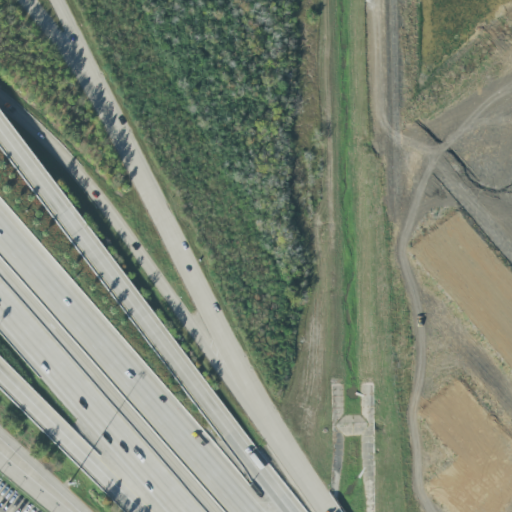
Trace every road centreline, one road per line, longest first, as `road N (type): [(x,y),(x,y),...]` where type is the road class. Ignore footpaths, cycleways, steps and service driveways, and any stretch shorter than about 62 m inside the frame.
road 1 (primary): [(327,511),(243,382),(133,165),(27,0)]
road 2 (motorway): [(249,511),(0,233)]
road 3 (motorway): [(243,382),(0,99)]
road 4 (motorway): [(284,511),(76,231)]
road 5 (motorway): [(0,282),(203,511)]
road 6 (motorway): [(0,320),(166,511)]
road 7 (motorway): [(0,374),(131,511)]
road 8 (primary): [(133,165),(53,0)]
road 9 (motorway): [(76,231),(0,131)]
